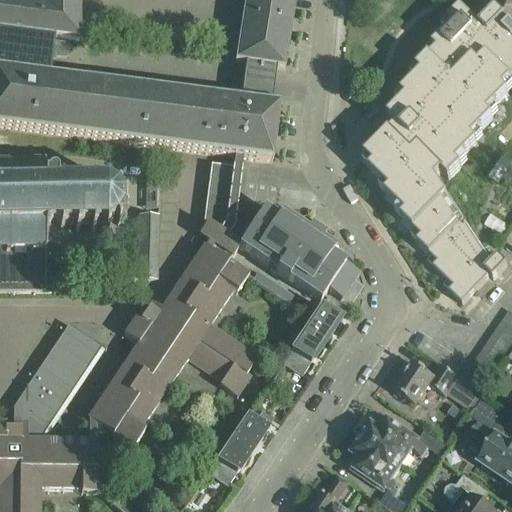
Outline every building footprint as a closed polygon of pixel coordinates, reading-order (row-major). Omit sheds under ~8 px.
[(0,128),(163,150),(208,156),(215,105),(193,102),(194,96),(159,92),(158,98),(136,95),(137,89),(102,84),(101,90),(79,87),(80,82),(48,77),(51,57),(75,60),(78,42),(77,0),(40,0),(41,8),(0,2),(0,128)] [(210,166),(203,223),(206,225),(216,209),(234,221),(236,200),(241,161),(271,164),(271,160),(277,113),(278,107),(270,106),(272,96),(274,80),(276,69),(283,71),(284,65),(294,0),(243,0),(234,63),(244,64),(239,102),(216,99),(215,105),(208,156),(233,159),(232,169),(210,166)] [(377,145),(364,158),(373,167),(369,171),(389,191),(385,196),(405,215),(401,220),(421,240),(417,244),(437,264),(433,269),(447,283),(453,289),(449,293),(462,306),(489,278),(493,281),(507,267),(498,258),(491,265),(447,199),(435,181),(441,175),(448,182),(461,169),(457,164),(477,144),(472,140),(492,119),(488,115),(508,94),(503,90),(511,81),(511,27),(505,20),(504,19),(496,11),(482,25),(473,16),(472,16),(470,18),(460,8),(447,21),(452,25),(447,30),(432,46),(436,50),(416,71),(421,75),(400,95),(405,100),(378,128),(369,137),(369,138),(377,145)] [(45,179),(45,180),(45,167),(8,167),(8,163),(4,163),(4,167),(0,167),(0,252),(4,253),(4,257),(8,257),(8,253),(44,253),(46,253),(46,234),(62,234),(62,227),(74,227),(74,233),(78,233),(78,227),(90,227),(90,233),(93,233),(93,227),(103,227),(105,234),(108,233),(106,227),(113,222),(118,226),(120,224),(115,220),(118,213),(124,215),(125,211),(119,210),(119,203),(125,201),(124,198),(118,200),(114,193),(118,189),(116,187),(111,191),(105,188),(106,182),(103,181),(102,188),(92,188),(92,181),(89,181),(89,188),(77,188),(77,181),(74,181),(74,188),(60,188),(60,181),(57,181),(57,188),(53,188),(54,187),(54,186),(54,185),(54,184),(54,183),(54,182),(54,181),(53,180),(52,179),(50,178),(49,178),(47,179),(45,179)] [(122,365),(85,421),(88,423),(87,442),(95,442),(96,429),(130,452),(139,438),(135,436),(185,362),(223,388),(221,392),(234,401),(249,379),(245,377),(255,361),(208,328),(234,290),(238,293),(247,279),(234,270),(227,266),(250,232),(238,223),(235,224),(233,223),(234,221),(216,209),(206,225),(198,237),(206,242),(207,243),(203,250),(202,248),(201,248),(159,311),(145,301),(137,313),(142,317),(138,323),(133,319),(121,337),(135,346),(122,365)] [(318,305),(325,294),(343,269),(329,259),(332,254),(319,246),(323,241),(308,231),(305,236),(279,218),(276,223),(262,214),(250,232),(227,266),(234,270),(244,255),(318,305)] [(155,280),(156,218),(139,218),(137,279),(155,280)] [(0,293),(44,293),(44,253),(8,253),(8,257),(4,257),(4,253),(0,252),(0,293)] [(343,269),(325,294),(347,309),(359,291),(352,285),(357,278),(343,269)] [(301,378),(322,346),(346,311),(327,299),(321,308),(320,308),(282,365),(301,378)] [(511,313),(510,312),(503,322),(511,328),(511,313)] [(511,342),(511,328),(503,322),(497,332),(511,342)] [(0,511),(37,511),(38,491),(83,492),(83,496),(100,496),(100,470),(95,470),(95,452),(95,442),(87,442),(39,441),(34,441),(34,432),(92,345),(100,350),(103,353),(104,351),(67,326),(66,327),(67,328),(26,390),(26,387),(25,387),(25,391),(25,424),(12,424),(12,430),(4,430),(4,424),(0,423),(0,511)] [(511,357),(511,355),(511,342),(497,332),(490,342),(511,357)] [(490,342),(483,352),(504,367),(511,357),(490,342)] [(498,377),(504,367),(483,352),(476,362),(498,377)] [(476,362),(470,372),(491,387),(498,377),(476,362)] [(458,379),(442,368),(434,380),(413,365),(394,394),(415,408),(429,388),(445,399),(447,395),(471,411),(473,407),(476,409),(484,397),(463,382),(458,379)] [(484,397),(491,387),(470,372),(463,382),(484,397)] [(485,424),(494,411),(482,403),(473,416),(485,424)] [(246,418),(208,475),(227,488),(272,421),(261,413),(254,423),(246,418)] [(360,440),(400,467),(411,452),(422,459),(428,450),(418,443),(419,441),(386,419),(385,421),(380,418),(373,428),(371,427),(370,430),(368,429),(360,440)] [(511,448),(496,438),(496,439),(478,427),(469,440),(487,452),(479,464),(483,467),(482,469),(490,475),(492,473),(505,482),(504,484),(511,489),(511,448)] [(389,484),(400,467),(360,440),(353,452),(354,453),(352,455),(354,457),(347,467),(352,471),(351,472),(382,494),(383,492),(386,494),(378,505),(388,511),(406,511),(409,509),(394,500),(400,491),(389,484)] [(442,460),(449,449),(441,444),(434,455),(442,460)] [(445,490),(444,496),(446,500),(448,501),(456,507),(452,511),(490,511),(480,505),(488,494),(479,488),(478,488),(464,478),(456,488),(451,487),(445,490)] [(349,486),(338,479),(325,498),(324,498),(314,511),(345,511),(335,505),(349,486)]
